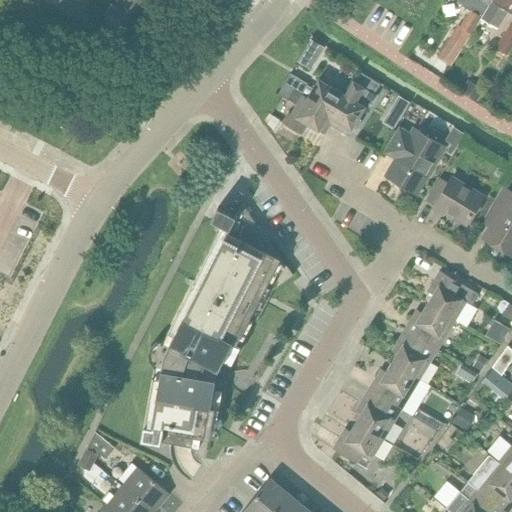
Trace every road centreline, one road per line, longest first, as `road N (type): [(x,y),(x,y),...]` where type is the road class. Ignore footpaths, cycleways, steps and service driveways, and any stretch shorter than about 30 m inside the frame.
road 1 (residential): [(357,297),(241,130),(202,88)]
road 2 (residential): [(511,129),(309,0)]
road 3 (tertiary): [(0,387),(99,199)]
road 4 (residential): [(277,440),(357,297)]
road 5 (tertiary): [(99,199),(202,88)]
